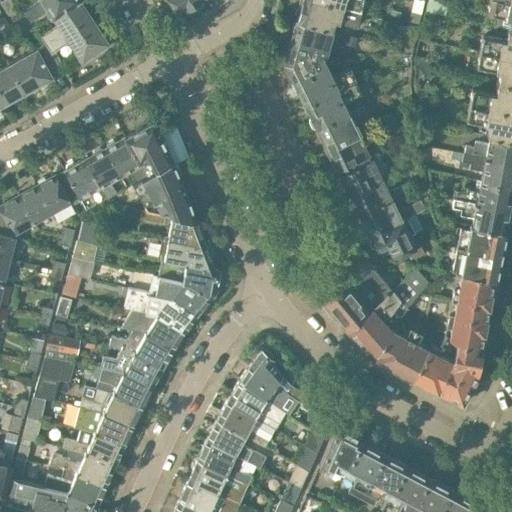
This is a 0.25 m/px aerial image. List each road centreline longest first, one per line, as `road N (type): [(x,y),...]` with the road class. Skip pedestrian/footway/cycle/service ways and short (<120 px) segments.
road 1 (residential): [(492,457),(360,386),(265,288)]
road 2 (residential): [(134,511),(204,364),(265,288)]
road 3 (residential): [(265,288),(168,60)]
road 4 (residential): [(168,60),(0,156)]
